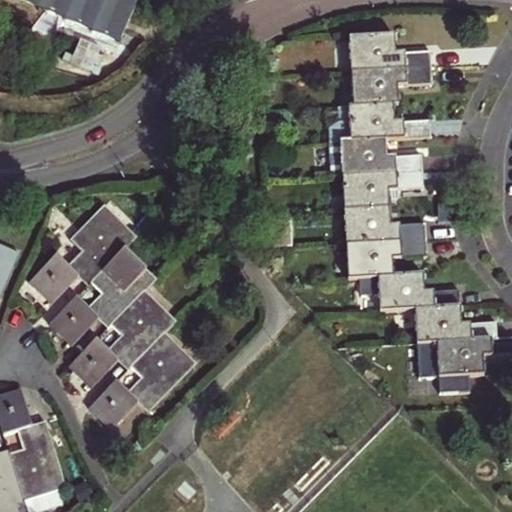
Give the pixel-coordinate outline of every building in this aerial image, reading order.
[(20,0),(118,42),(124,30),(136,0),(20,0)] [(348,41),(350,76),(428,71),(428,54),(394,56),(393,38),(348,41)] [(351,109),(392,107),(397,107),(396,89),(429,87),(428,71),(350,76),(351,109)] [(328,144),(385,141),(430,139),(429,124),(402,125),(402,116),(393,117),(392,107),(351,109),(338,110),(338,120),(328,133),(328,144)] [(386,159),(385,141),(328,144),(330,180),(342,179),(421,175),(420,158),(386,159)] [(421,175),(342,179),(344,212),(388,210),(388,201),(397,201),(396,192),(422,191),(421,175)] [(117,319),(110,326),(122,338),(107,353),(95,342),(69,369),(90,390),(117,362),(126,353),(136,363),(129,369),(141,381),(127,395),(115,383),(88,411),(109,432),(136,404),(145,396),(156,407),(196,367),(163,335),(174,324),(143,293),(154,282),(143,270),(154,259),(103,209),(71,242),(83,254),(68,269),(56,257),(27,286),(49,308),(78,279),(86,270),(96,279),(90,286),(101,297),(88,311),(77,299),(48,328),(70,349),(98,321),(108,311),(117,319)] [(344,212),(346,248),(425,243),(424,226),(389,228),(388,210),(344,212)] [(348,281),(377,280),(392,279),(391,261),(426,259),(425,243),(346,248),(348,281)] [(0,298),(19,257),(0,248),(0,298)] [(82,282),(87,288),(90,286),(96,279),(86,270),(78,279),(82,282)] [(392,279),(377,280),(378,313),(414,311),(459,308),(458,293),(424,295),(423,277),(392,279)] [(460,327),(459,308),(414,311),(416,347),(496,342),(494,325),(460,327)] [(103,325),(107,329),(110,326),(117,319),(108,311),(98,321),(103,325)] [(511,340),(496,342),(416,347),(418,381),(438,380),(439,396),(469,395),(468,378),(483,377),(482,358),(511,356),(511,340)] [(122,367),(127,372),(129,369),(136,363),(126,353),(117,362),(122,367)] [(0,511),(25,511),(23,503),(53,493),(64,489),(47,438),(35,442),(31,429),(19,392),(0,397),(0,431),(2,438),(17,433),(23,452),(8,457),(11,467),(0,470),(0,511)] [(147,415),(156,407),(145,396),(136,404),(143,411),(147,415)] [(231,409),(209,430),(234,457),(257,436),(231,409)] [(35,442),(47,438),(43,425),(35,428),(31,429),(35,442)] [(252,459),(273,480),(294,458),(272,438),(252,459)] [(0,470),(11,467),(8,457),(7,452),(1,454),(0,454),(0,470)] [(23,503),(25,511),(35,511),(57,505),(53,493),(23,503)]
